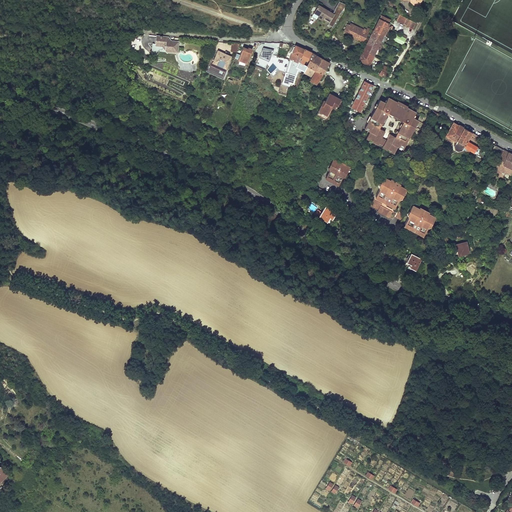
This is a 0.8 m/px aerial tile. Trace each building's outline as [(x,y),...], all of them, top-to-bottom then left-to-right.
[(328,22),(333,14),(317,4),(313,12),(318,15),(316,17),(321,19),(321,18),(328,22)] [(382,19),(391,25),(393,21),(384,16),(382,19)] [(417,25),(402,16),(398,23),(413,31),(417,25)] [(382,19),(360,59),(370,64),(380,46),(383,40),(387,33),(391,25),(382,19)] [(345,31),(365,42),(372,30),(369,29),(369,30),(366,28),(365,30),(352,23),(351,24),(349,23),(345,31)] [(406,39),(396,33),(393,39),(403,44),(406,39)] [(156,36),(155,44),(166,45),(170,51),(176,51),(177,42),(170,41),(167,37),(161,37),(162,36),(159,35),(159,36),(156,36)] [(232,43),(231,50),(237,51),(240,43),(232,43)] [(166,52),(176,53),(176,51),(170,51),(166,45),(163,47),(166,52)] [(296,45),(289,59),(294,62),(297,63),(298,62),(304,49),(296,45)] [(268,60),(273,51),(263,46),(258,56),(268,60)] [(243,48),(239,59),(248,63),(253,49),(249,47),(248,48),(246,47),(246,49),(243,48)] [(304,49),(298,62),(303,65),(304,63),(304,62),(306,60),(307,58),(308,59),(311,52),(304,49)] [(218,51),(213,62),(226,68),(231,57),(218,51)] [(311,52),(308,59),(310,60),(325,69),(329,62),(317,55),(311,52)] [(325,69),(310,60),(307,67),(322,74),(325,69)] [(213,62),(211,66),(225,72),(226,68),(213,62)] [(285,76),(283,75),(280,82),(287,85),(288,82),(292,84),(297,71),(298,72),(299,70),(303,72),(306,66),(305,66),(303,65),(298,62),(297,63),(294,62),(290,74),(286,72),(285,76)] [(385,65),(380,72),(385,75),(390,68),(387,66),(386,67),(385,67),(385,65)] [(303,72),(300,80),(303,81),(306,76),(311,79),(310,81),(316,83),(322,74),(307,67),(306,66),(303,72)] [(350,99),(347,105),(351,108),(351,107),(359,111),(373,84),(365,81),(354,101),(350,99)] [(316,111),(315,113),(324,118),(327,111),(330,113),(333,107),(331,106),(331,105),(337,108),(342,101),(329,93),(324,101),(323,100),(316,111)] [(368,122),(365,128),(365,129),(368,130),(370,131),(366,137),(369,138),(372,140),(375,142),(378,143),(383,146),(385,147),(388,149),(391,150),(394,152),(398,146),(400,147),(402,148),(403,149),(407,143),(409,138),(414,129),(416,124),(418,121),(413,119),(413,117),(415,115),(416,112),(407,108),(404,106),(400,104),(397,102),(388,97),(387,100),(385,102),(385,103),(379,100),(378,104),(375,108),(370,117),(368,122)] [(454,122),(445,136),(447,137),(446,140),(451,143),(450,144),(452,150),(457,153),(462,152),(463,150),(469,153),(470,151),(472,153),(472,152),(477,155),(482,147),(469,140),(473,133),(454,122)] [(496,146),(492,153),(500,157),(503,150),(496,146)] [(500,157),(495,166),(510,175),(511,171),(511,154),(508,153),(503,150),(500,157)] [(337,161),(332,159),(328,167),(329,170),(325,176),(338,183),(342,177),(345,176),(349,168),(345,165),(337,160),(337,161)] [(338,183),(325,176),(325,178),(337,185),(338,183)] [(391,182),(383,177),(381,181),(383,182),(380,188),(376,195),(379,197),(380,196),(385,199),(387,195),(391,197),(389,200),(393,203),(393,204),(394,205),(395,206),(399,199),(403,193),(405,194),(407,190),(398,185),(399,184),(392,180),(391,182)] [(379,197),(378,198),(393,206),(394,205),(393,204),(393,203),(389,200),(391,197),(387,195),(385,199),(380,196),(379,197)] [(382,203),(370,197),(367,203),(379,209),(378,211),(389,218),(393,211),(381,204),(382,203)] [(420,209),(412,204),(410,208),(412,210),(409,216),(406,223),(408,224),(409,225),(410,223),(415,226),(417,223),(419,224),(418,227),(423,230),(421,232),(423,233),(424,234),(428,226),(432,220),(434,221),(436,217),(427,212),(428,211),(421,207),(420,209)] [(318,210),(316,213),(327,222),(330,217),(332,219),(336,214),(325,206),(321,212),(318,210)] [(406,214),(399,211),(396,217),(402,220),(406,214)] [(409,225),(408,224),(407,226),(422,234),(423,233),(421,232),(423,230),(418,227),(419,224),(417,223),(415,226),(410,223),(409,225)] [(465,253),(469,252),(467,243),(465,244),(464,241),(455,244),(457,248),(455,250),(457,252),(458,254),(461,254),(463,255),(465,253)] [(409,252),(406,261),(410,263),(409,266),(415,268),(420,256),(409,252)]
